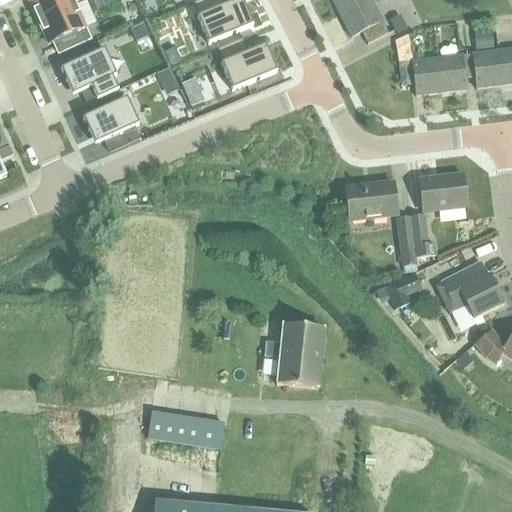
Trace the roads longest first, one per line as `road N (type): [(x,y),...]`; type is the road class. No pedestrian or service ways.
road 1 (residential): [(323,87),(64,194)]
road 2 (residential): [(323,87),(346,131),(365,144),(501,133)]
road 3 (unclassified): [(511,470),(406,414),(330,408)]
road 4 (residential): [(0,48),(64,194)]
